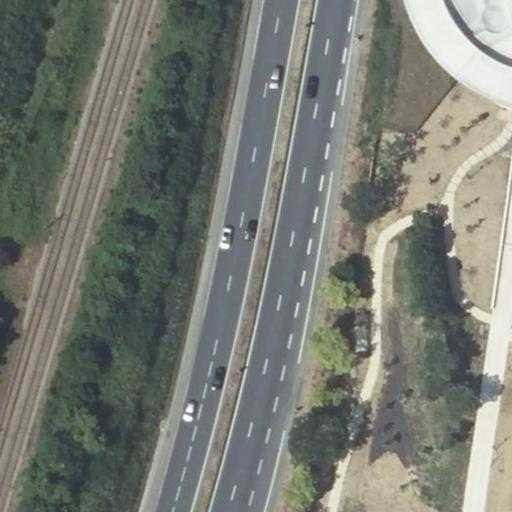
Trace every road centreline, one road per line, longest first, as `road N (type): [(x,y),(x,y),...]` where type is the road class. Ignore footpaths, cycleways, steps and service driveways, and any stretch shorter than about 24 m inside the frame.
road 1 (trunk): [(280,0),(218,338),(170,511)]
road 2 (trunk): [(224,511),(261,386),(302,185)]
road 3 (trunk): [(253,511),(297,287),(302,185)]
road 4 (trunk): [(302,185),(337,0)]
